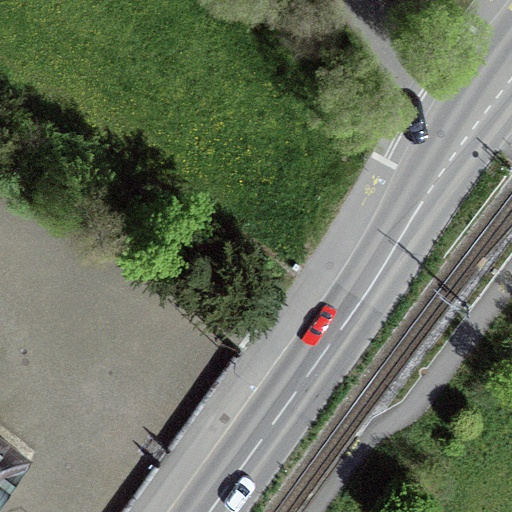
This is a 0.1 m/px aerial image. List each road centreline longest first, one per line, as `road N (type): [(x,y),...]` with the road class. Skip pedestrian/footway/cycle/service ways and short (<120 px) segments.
road 1 (primary): [(211,511),(472,128)]
road 2 (residential): [(355,0),(386,43),(472,128)]
